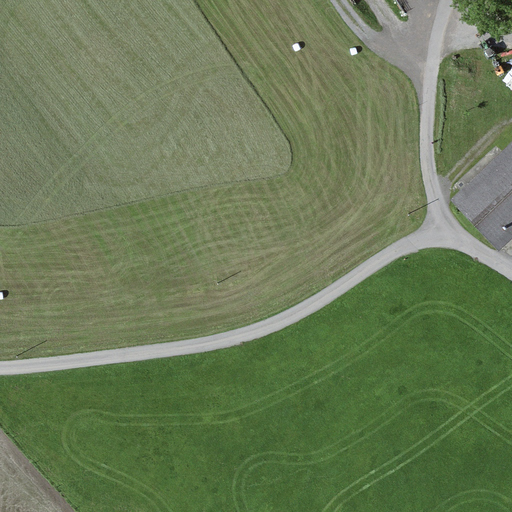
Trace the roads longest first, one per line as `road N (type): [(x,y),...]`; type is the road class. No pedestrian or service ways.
road 1 (unclassified): [(0,368),(119,361),(270,330),(437,236),(469,242),(511,272)]
road 2 (track): [(437,236),(424,129),(435,59),(456,40),(511,42)]
